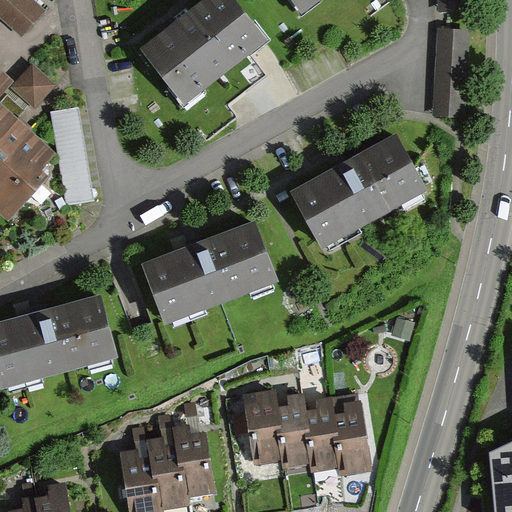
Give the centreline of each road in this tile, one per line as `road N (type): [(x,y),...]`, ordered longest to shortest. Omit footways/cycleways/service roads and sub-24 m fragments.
road 1 (secondary): [(511,55),(488,242),(414,511)]
road 2 (residential): [(132,202),(412,45),(420,0)]
road 3 (residential): [(81,0),(108,146),(132,202)]
road 4 (residential): [(132,202),(100,236),(0,286)]
